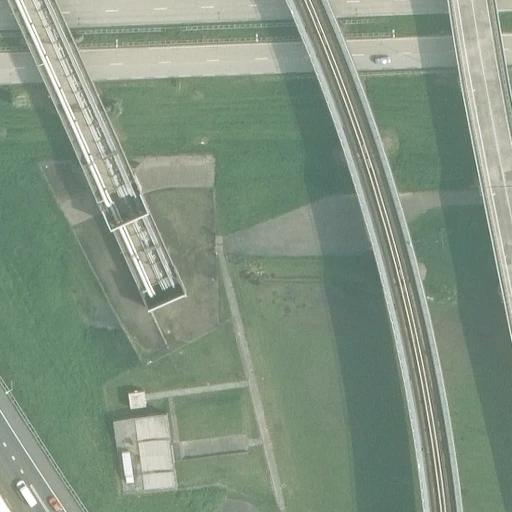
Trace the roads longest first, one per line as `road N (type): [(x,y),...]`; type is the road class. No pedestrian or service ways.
road 1 (secondary): [(0,71),(511,54)]
road 2 (secondary): [(449,0),(0,17)]
road 3 (tertiary): [(511,224),(469,0)]
